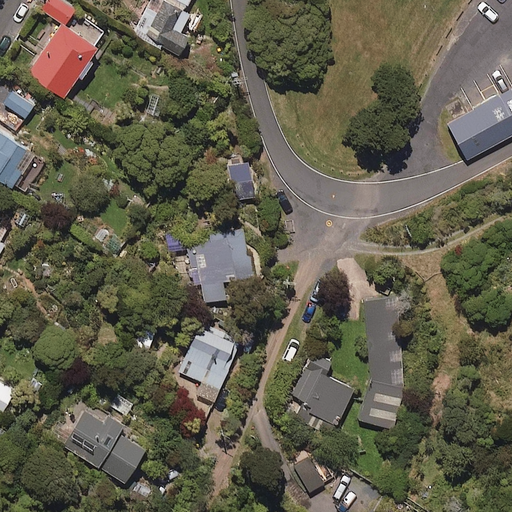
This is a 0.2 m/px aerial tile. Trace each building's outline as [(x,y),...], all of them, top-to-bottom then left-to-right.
[(107,36),(57,0),(46,0),(39,10),(61,25),(26,72),(62,98),(107,36)] [(186,16),(160,0),(151,0),(135,27),(178,53),(187,38),(177,31),(186,16)] [(38,97),(18,83),(4,104),(24,118),(38,97)] [(511,86),(447,121),(467,158),(511,134),(511,86)] [(157,129),(165,95),(147,91),(139,125),(157,129)] [(32,177),(21,171),(32,153),(0,134),(0,181),(8,186),(22,194),(32,177)] [(253,197),(248,163),(227,166),(232,200),(253,197)] [(111,193),(118,177),(104,171),(98,187),(111,193)] [(253,277),(241,228),(209,236),(210,241),(189,246),(202,304),(246,294),(243,279),(253,277)] [(392,430),(403,390),(396,296),(363,299),(370,379),(357,418),(392,430)] [(239,340),(199,323),(179,372),(202,382),(196,396),(212,402),(239,340)] [(154,331),(142,326),(135,344),(147,349),(154,331)] [(330,361),(311,352),(292,395),(303,400),(293,422),(329,438),(352,389),(323,376),(330,361)] [(0,414),(13,389),(0,382),(0,414)] [(133,403),(116,392),(107,406),(124,417),(133,403)] [(120,427),(78,402),(69,418),(77,423),(63,447),(123,483),(143,448),(117,432),(120,427)]
